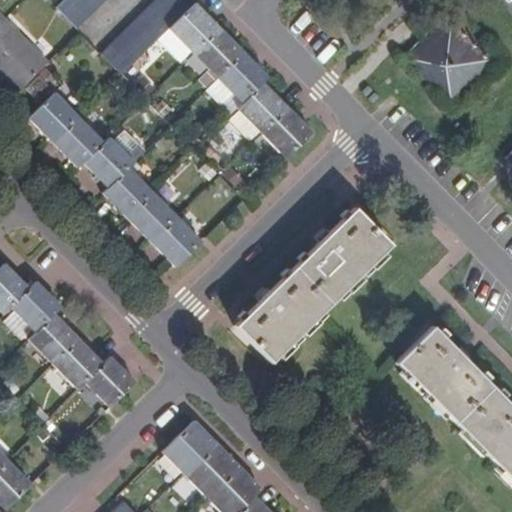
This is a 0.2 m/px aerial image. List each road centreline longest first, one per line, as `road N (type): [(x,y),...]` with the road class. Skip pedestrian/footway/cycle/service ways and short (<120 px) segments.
road 1 (residential): [(369,130),(153,347)]
road 2 (residential): [(369,130),(511,275)]
road 3 (residential): [(153,347),(12,203)]
road 4 (residential): [(315,511),(184,379)]
road 5 (residential): [(58,511),(184,379)]
road 6 (residential): [(252,13),(369,130)]
